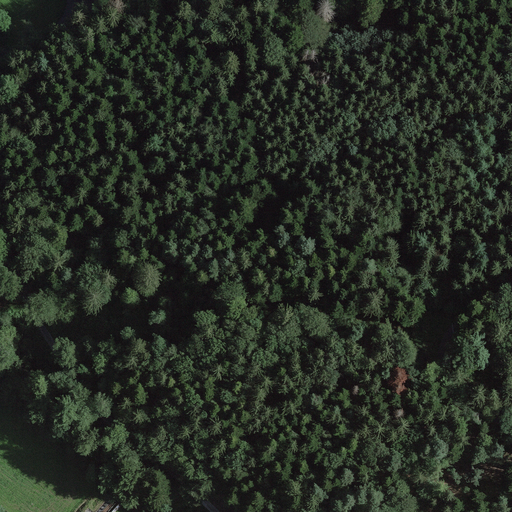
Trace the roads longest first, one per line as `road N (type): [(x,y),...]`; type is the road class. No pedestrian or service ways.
road 1 (track): [(18,276),(55,352),(100,413),(214,511)]
road 2 (track): [(511,421),(464,391),(455,349),(467,318),(511,291)]
